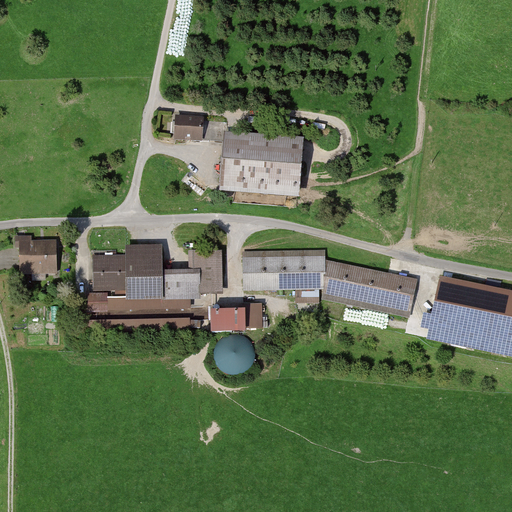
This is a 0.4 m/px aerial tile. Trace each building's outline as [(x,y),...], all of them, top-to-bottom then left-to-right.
[(207,113),(177,111),(175,138),(205,140),(207,113)] [(308,139),(228,132),(222,194),(303,201),(308,139)] [(59,239),(23,241),(25,276),(61,274),(59,239)] [(166,296),(165,244),(131,245),(132,297),(166,296)] [(322,249),(244,252),(245,290),(323,288),(322,249)] [(225,250),(193,251),(194,293),(227,292),(225,250)] [(127,253),(94,254),(95,292),(128,291),(127,253)] [(421,280),(333,260),(325,295),(412,316),(421,280)] [(192,271),(167,271),(168,301),(193,300),(192,271)] [(511,294),(442,279),(434,318),(426,316),(423,326),(433,328),(431,338),(511,355),(511,294)] [(250,309),(216,309),(217,332),(251,331),(250,309)]
